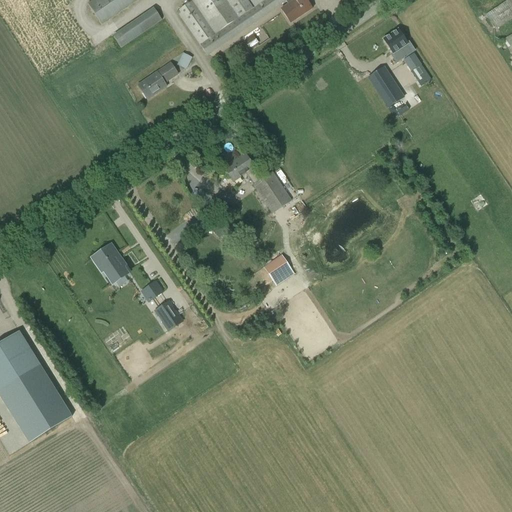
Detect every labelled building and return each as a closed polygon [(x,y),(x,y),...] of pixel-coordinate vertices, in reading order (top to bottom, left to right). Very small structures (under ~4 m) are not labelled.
[(139,0),(91,0),(87,3),(102,25),(139,0)] [(277,8),(286,1),(288,0),(194,0),(177,12),(207,56),(277,8)] [(288,4),(280,9),(290,24),(313,9),(306,0),(288,0),(286,1),(288,4)] [(511,19),(511,0),(509,0),(485,16),(495,31),(511,19)] [(150,7),(108,35),(117,49),(160,21),(150,7)] [(408,44),(399,30),(385,39),(395,53),(399,50),(404,57),(409,54),(404,46),(408,44)] [(511,34),(502,41),(511,55),(511,34)] [(257,43),(252,36),(244,41),(249,48),(257,43)] [(192,58),(182,53),(176,66),(186,70),(192,58)] [(421,65),(414,54),(404,60),(408,67),(411,72),(417,81),(421,79),(424,85),(432,80),(428,75),(421,65)] [(177,75),(170,64),(137,86),(147,100),(166,87),(161,80),(168,76),(170,80),(177,75)] [(404,97),(385,68),(369,78),(388,108),(404,97)] [(291,201),(291,200),(272,172),(272,173),(261,179),(245,155),(225,169),(233,181),(246,173),(253,184),(253,185),(272,214),(291,201)] [(219,240),(230,229),(221,220),(211,231),(219,240)] [(113,243),(91,257),(103,274),(105,272),(113,284),(130,273),(126,267),(129,265),(113,243)] [(281,256),(263,267),(276,286),(293,275),(281,256)] [(155,283),(142,292),(148,302),(162,293),(155,283)] [(155,312),(168,331),(182,322),(169,303),(155,312)] [(0,343),(0,397),(28,443),(71,417),(18,332),(0,343)]
